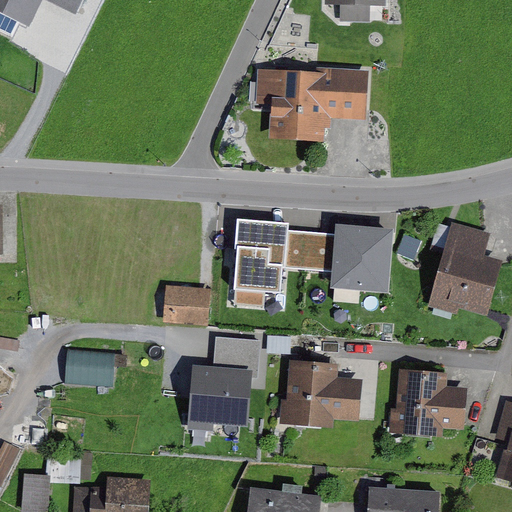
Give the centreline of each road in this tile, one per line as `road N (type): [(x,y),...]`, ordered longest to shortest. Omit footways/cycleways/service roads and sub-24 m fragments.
road 1 (residential): [(511,174),(375,192),(0,174)]
road 2 (unknown): [(0,426),(63,334),(192,341)]
